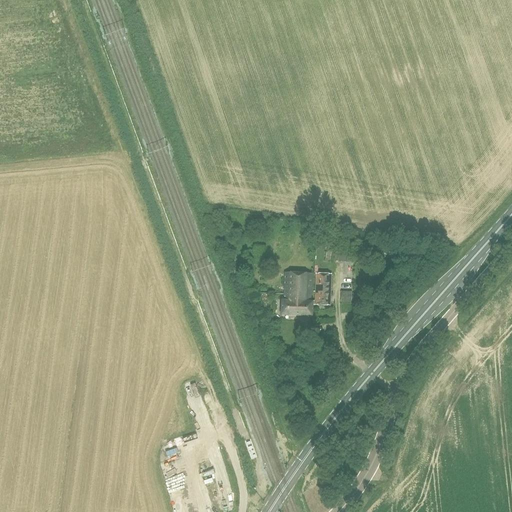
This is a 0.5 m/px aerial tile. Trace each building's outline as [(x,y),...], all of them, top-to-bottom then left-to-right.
[(253,259),(263,260),(265,247),(255,246),(253,247),(252,257),(244,258),(245,270),(253,270),(253,259)] [(346,262),(346,251),(334,250),(334,261),(346,262)] [(311,274),(285,273),(284,301),(282,301),(281,315),(312,316),(312,305),(330,306),(331,275),(317,274),(316,302),(310,302),(311,274)] [(341,303),(351,304),(351,294),(341,293),(341,303)] [(218,448),(211,450),(214,463),(221,461),(218,448)] [(213,511),(208,493),(197,496),(201,511),(213,511)]
